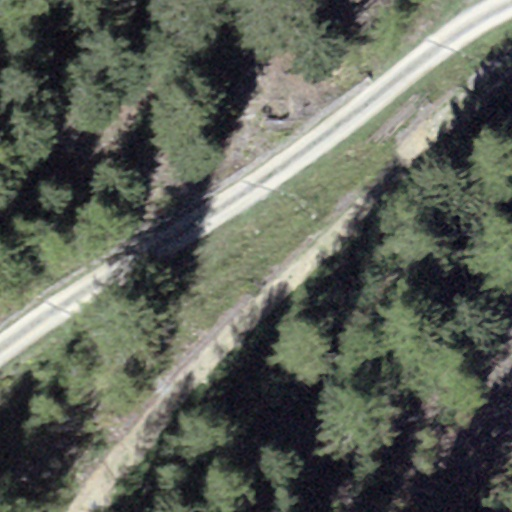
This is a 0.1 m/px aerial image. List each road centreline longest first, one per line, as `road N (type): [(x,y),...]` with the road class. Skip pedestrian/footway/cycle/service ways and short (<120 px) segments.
road 1 (track): [(511,2),(479,17),(326,137),(0,349)]
road 2 (track): [(511,65),(206,366),(86,511)]
